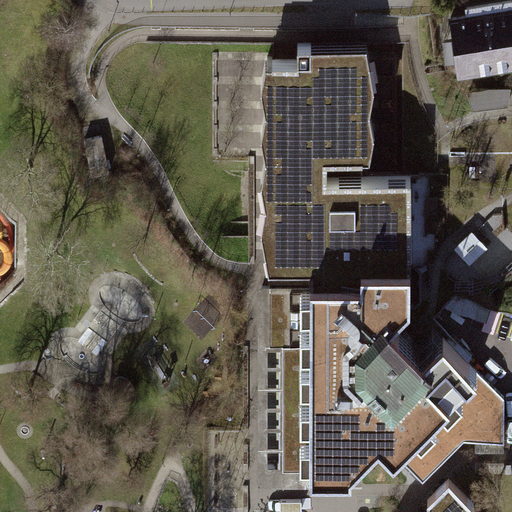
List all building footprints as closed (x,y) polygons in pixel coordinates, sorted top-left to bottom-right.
[(511,2),(453,11),(461,69),(511,61),(511,2)] [(414,263),(411,263),(411,174),(368,174),(364,174),(364,155),(367,154),(367,152),(374,152),(377,129),(373,104),(377,80),(368,41),(300,41),(300,57),(273,57),(266,59),(262,82),(266,106),(262,129),(266,153),(262,175),(266,199),(262,225),(268,249),(310,249),(310,276),(310,286),(264,286),(264,347),(283,347),(283,469),(337,469),(343,469),(352,469),(351,463),(379,436),(423,480),(464,439),(504,439),(504,397),(477,368),(469,360),(473,355),(452,334),(448,338),(437,328),(420,345),(409,335),(395,321),(414,302),(414,263)] [(110,171),(102,135),(85,139),(92,175),(110,171)] [(205,324),(196,357),(216,362),(224,329),(205,324)] [(449,479),(436,492),(428,499),(428,511),(474,511),(474,504),(449,479)]
